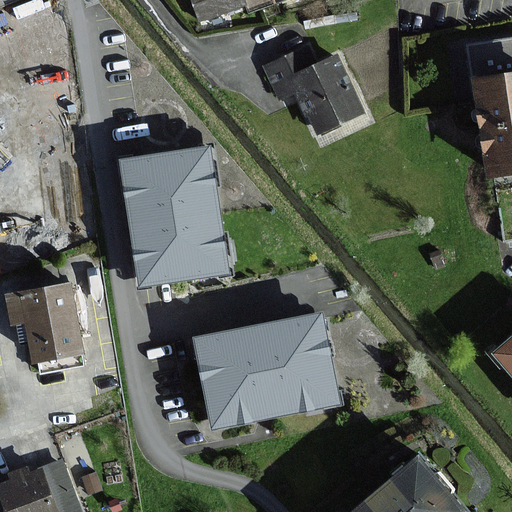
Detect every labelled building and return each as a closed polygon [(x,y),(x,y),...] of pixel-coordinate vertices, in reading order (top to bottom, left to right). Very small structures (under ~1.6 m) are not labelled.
[(192,0),(200,20),(245,4),(243,0),(192,0)] [(243,0),(245,4),(248,13),(277,3),(276,1),(275,0),(243,0)] [(511,38),(470,46),(476,80),(511,74),(511,38)] [(298,89),(319,133),(364,112),(337,56),(317,65),(307,46),(266,66),(281,97),(298,89)] [(51,57),(0,76),(0,138),(37,124),(41,136),(76,123),(51,57)] [(491,176),(495,176),(511,172),(511,74),(476,80),(476,82),(491,176)] [(228,271),(209,149),(124,162),(143,284),(228,271)] [(511,172),(495,176),(505,241),(511,239),(511,172)] [(34,360),(80,353),(69,286),(10,295),(14,324),(28,322),(34,360)] [(338,402),(321,315),(197,339),(213,426),(338,402)] [(511,370),(511,341),(498,354),(511,370)] [(420,457),(355,511),(466,511),(467,511),(420,457)] [(80,511),(62,462),(41,470),(57,511),(80,511)] [(0,492),(7,511),(57,511),(41,470),(0,484),(0,492)] [(101,488),(96,474),(84,478),(89,492),(101,488)]
